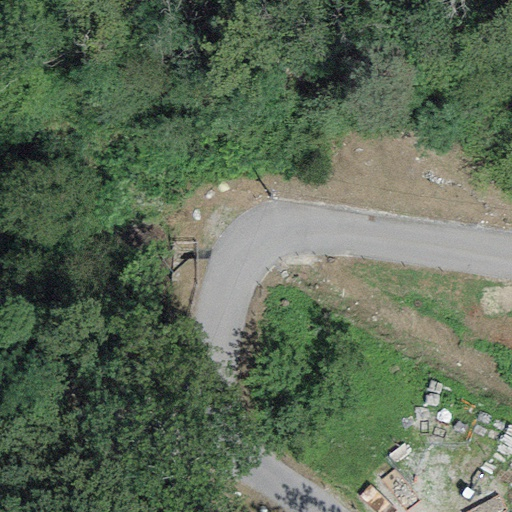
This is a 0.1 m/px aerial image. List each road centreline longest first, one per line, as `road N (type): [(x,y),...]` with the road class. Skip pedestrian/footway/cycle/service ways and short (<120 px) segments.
road 1 (residential): [(306,511),(225,444),(206,409),(206,351),(236,261),(264,233),(299,223),(511,257)]
road 2 (track): [(225,444),(39,418),(0,403)]
